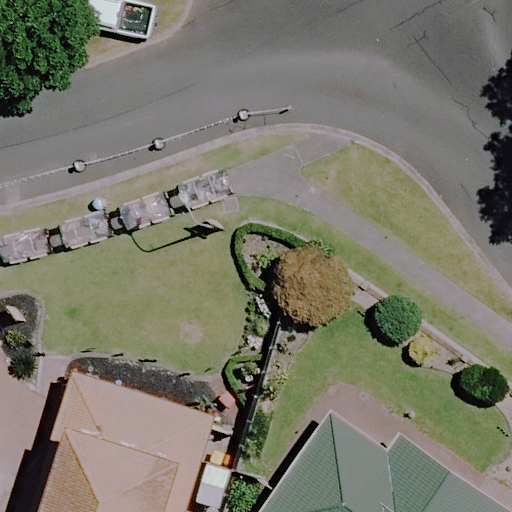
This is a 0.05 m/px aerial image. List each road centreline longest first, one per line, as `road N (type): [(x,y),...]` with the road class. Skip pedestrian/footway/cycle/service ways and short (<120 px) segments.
road 1 (residential): [(353,0),(40,141),(0,150)]
road 2 (residential): [(511,168),(407,0)]
